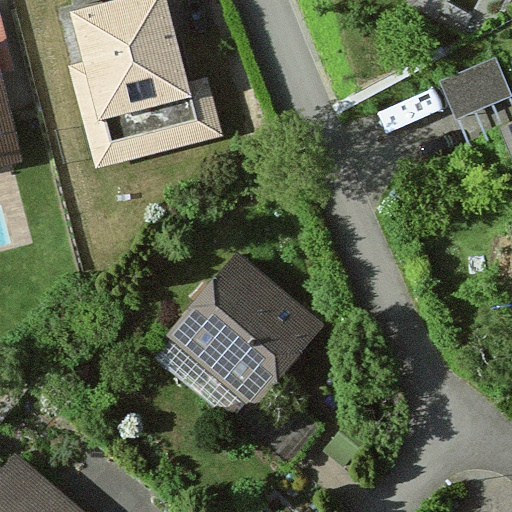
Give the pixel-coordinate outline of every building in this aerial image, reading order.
[(153,0),(146,0),(52,25),(92,176),(222,142),(206,80),(176,88),(153,0)] [(511,99),(501,67),(438,87),(450,122),(511,101),(511,99)] [(0,85),(0,162),(18,158),(0,85)] [(511,130),(497,136),(511,173),(511,130)] [(225,263),(161,353),(250,416),(314,326),(225,263)] [(63,511),(8,465),(0,474),(0,511),(63,511)]
